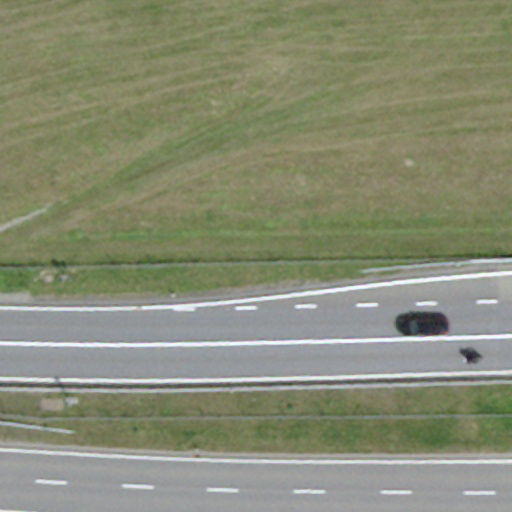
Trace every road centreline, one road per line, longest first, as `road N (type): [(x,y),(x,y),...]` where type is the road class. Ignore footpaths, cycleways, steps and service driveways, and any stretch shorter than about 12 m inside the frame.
road 1 (primary): [(0,335),(105,343),(511,342)]
road 2 (tertiary): [(511,493),(0,478)]
